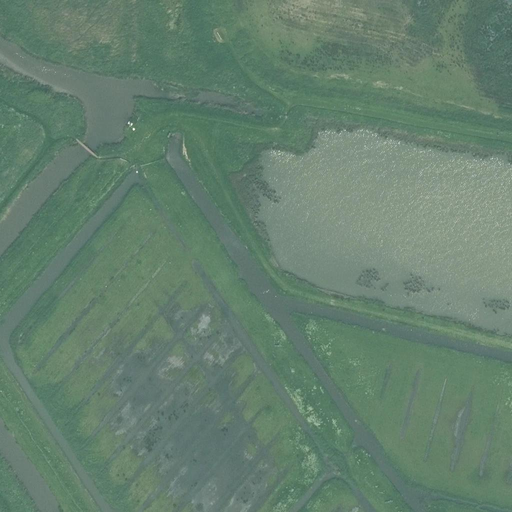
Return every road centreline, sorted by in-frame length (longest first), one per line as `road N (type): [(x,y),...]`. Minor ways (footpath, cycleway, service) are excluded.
road 1 (track): [(511,345),(285,290),(190,131),(172,122)]
road 2 (track): [(172,122),(185,114),(280,133),(303,109),(511,148)]
